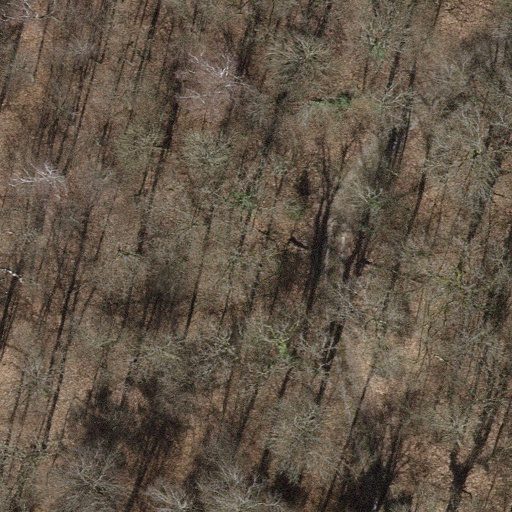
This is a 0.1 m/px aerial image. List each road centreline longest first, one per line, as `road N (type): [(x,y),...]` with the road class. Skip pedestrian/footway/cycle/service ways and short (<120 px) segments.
road 1 (track): [(511,30),(481,41),(414,104),(335,221),(346,367),(394,511)]
road 2 (track): [(335,221),(317,173),(336,0)]
road 3 (track): [(317,173),(260,115),(211,0)]
